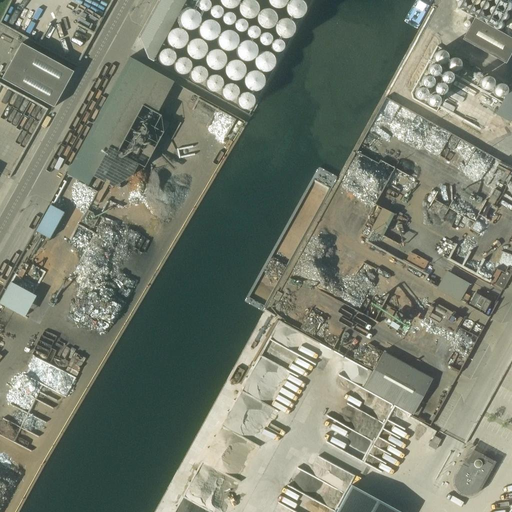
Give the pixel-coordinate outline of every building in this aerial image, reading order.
[(160,0),(140,38),(148,60),(153,62),(186,0),(160,0)] [(208,7),(209,6),(208,4),(208,3),(207,2),(206,1),(205,0),(199,0),(198,1),(197,1),(197,3),(196,4),(196,5),(196,6),(196,7),(196,8),(197,10),(198,10),(199,11),(200,12),(201,12),(203,12),(204,12),(205,11),(206,11),(207,10),(207,9),(208,8),(208,7)] [(233,0),(218,0),(223,11),(236,7),(233,0)] [(266,0),(273,11),(284,5),(281,0),(266,0)] [(511,20),(511,2),(508,0),(468,0),(464,8),(507,30),(511,20)] [(303,8),(289,2),(283,15),(298,21),(303,8)] [(221,14),(221,12),(220,11),(220,10),(219,9),(218,8),(217,7),(216,6),(215,6),(214,6),(212,6),(211,7),(210,8),(209,8),(209,9),(208,10),(208,11),(208,13),(208,14),(208,15),(209,16),(210,17),(211,18),(212,19),(213,19),(215,19),(216,19),(217,18),(218,17),(219,17),(220,16),(220,15),(221,14)] [(466,39),(508,63),(511,56),(511,37),(477,18),(462,10),(459,14),(475,23),(466,39)] [(198,23),(198,21),(198,19),(197,17),(197,15),(196,14),(195,13),(194,12),(192,12),(192,11),(190,11),(188,11),(186,11),(184,12),(182,13),(181,14),(180,15),(179,17),(178,19),(178,21),(178,22),(179,23),(179,25),(180,26),(181,28),(182,29),(183,29),(185,30),(187,31),(189,31),(190,30),(192,30),(193,30),(194,29),(196,28),(197,26),(198,24),(198,23)] [(233,21),(233,19),(233,18),(232,17),(232,16),(231,15),(230,14),(229,13),(227,13),(226,13),(225,13),(224,13),(223,14),(222,15),(221,15),(220,17),(220,18),(220,19),(220,20),(220,22),(221,23),(222,24),(223,25),(224,25),(225,25),(226,26),(228,25),(229,25),(230,25),(231,24),(232,23),(232,22),(233,21)] [(257,30),(272,30),(271,13),(256,14),(257,30)] [(245,27),(245,26),(245,24),(244,23),(244,22),(243,21),(242,20),(241,20),(239,20),(238,20),(237,20),(236,20),(235,21),(234,21),(233,22),(233,24),(232,25),(232,26),(232,27),(233,29),(233,30),(234,31),(235,31),(236,32),(238,32),(239,32),(240,32),(241,32),(242,31),(243,30),(244,29),(244,28),(245,27)] [(217,32),(217,31),(217,29),(216,27),(216,26),(215,25),(214,24),(213,23),(211,22),(210,21),(209,21),(207,21),(205,21),(203,22),(201,23),(200,24),(199,25),(199,26),(198,27),(197,29),(197,31),(197,33),(198,34),(198,35),(199,37),(200,38),(202,40),(204,40),(205,41),(206,41),(208,41),(209,41),(210,40),(211,40),(213,39),(214,38),(215,36),(216,35),(217,33),(217,32)] [(257,34),(257,33),(257,31),(256,30),(256,29),(255,28),(254,27),(253,27),(251,26),(250,26),(249,27),(248,27),(247,28),(246,28),(245,29),(245,30),(244,32),(244,33),(244,34),(245,36),(246,37),(247,38),(249,39),(250,39),(251,39),(252,39),(254,38),(255,38),(255,37),(256,36),(257,35),(257,34)] [(187,42),(187,40),(187,38),(187,37),(186,36),(185,34),(184,33),(182,31),(181,31),(180,30),(178,30),(176,30),(175,30),(173,31),(171,32),(170,33),(168,35),(167,37),(167,38),(167,40),(167,42),(167,43),(168,44),(169,46),(169,47),(170,48),(172,49),(174,50),(175,50),(177,50),(178,50),(179,50),(181,49),(183,49),(184,47),(186,46),(186,44),(187,42)] [(236,43),(236,41),(236,39),(235,37),(234,36),(233,34),(231,33),(229,32),(228,32),(227,31),(225,31),(223,32),(222,32),(220,33),(219,34),(218,36),(217,37),(216,39),(216,41),(216,43),(217,45),(218,47),(219,49),(221,50),(223,51),(225,51),(227,51),(228,51),(229,51),(230,50),(232,49),(233,48),(234,47),(235,45),(236,44),(236,43)] [(269,40),(269,39),(269,38),(269,37),(268,36),(267,35),(266,34),(265,33),(264,33),(263,33),(261,33),(260,34),(259,34),(258,35),(257,36),(257,37),(256,39),(256,40),(256,41),(257,42),(258,43),(258,44),(260,45),(261,45),(262,46),(263,46),(264,46),(265,45),(266,45),(268,44),(268,43),(269,41),(269,40)] [(206,52),(207,50),(206,48),(206,46),(205,44),(203,43),(202,42),(200,41),(199,41),(198,40),(196,40),(194,40),(193,41),(192,41),(190,42),(189,43),(188,45),(187,47),(186,49),(186,51),(186,53),(187,55),(188,57),(189,58),(191,59),(193,60),(195,61),(197,61),(198,61),(200,60),(202,59),(204,57),(205,56),(206,54),(206,52)] [(281,47),(281,46),(281,45),(281,43),(280,42),(279,42),(278,41),(277,40),(276,40),(274,40),(273,40),(272,40),(271,41),(270,42),(269,43),(269,44),(269,45),(268,47),(269,48),(269,49),(270,50),(271,51),(271,52),(273,52),(274,52),(275,53),(277,52),(278,52),(279,51),(280,51),(280,49),(281,48),(281,47)] [(255,53),(255,51),(255,50),(255,49),(254,47),(253,46),(252,44),(250,43),(249,42),(247,42),(246,42),(244,42),(243,42),(242,42),(241,43),(239,44),(238,45),(237,46),(236,46),(235,48),(235,50),(235,52),(235,54),(236,56),(237,57),(238,59),(239,60),(241,61),(243,61),(244,61),(245,62),(247,61),(249,61),(250,60),(252,59),(253,57),(254,55),(255,53)] [(73,72),(21,43),(11,61),(63,90),(73,72)] [(174,60),(175,58),(174,57),(174,55),(173,54),(172,53),(171,51),(169,51),(168,50),(166,50),(164,50),(163,51),(161,52),(160,53),(159,54),(159,56),(158,57),(158,59),(158,60),(159,62),(160,63),(161,64),(162,65),(164,66),(165,67),(167,67),(168,66),(170,66),(171,65),(172,64),(173,63),(174,61),(174,60)] [(226,63),(226,61),(226,59),(225,57),(224,55),(222,53),(221,52),(219,51),(217,51),(215,51),(213,51),(211,51),(210,52),(208,54),(207,55),(206,57),(205,59),(205,61),(205,63),(206,64),(206,65),(207,67),(208,69),(210,70),(211,70),(212,71),(214,71),(216,71),(218,71),(220,70),(221,69),(222,69),(223,68),(224,67),(224,66),(225,64),(226,63)] [(273,64),(274,62),(273,60),(273,58),(272,56),(270,54),(269,53),(268,53),(267,52),(265,52),(263,51),(261,52),(259,52),(257,53),(256,55),(254,56),(254,58),(253,59),(253,60),(253,62),(253,64),(254,66),(255,68),(256,69),(258,71),(260,72),(262,72),(263,72),(264,72),(266,72),(268,71),(269,70),(271,69),(272,68),(273,66),(273,64)] [(190,68),(190,67),(190,65),(190,64),(189,62),(188,61),(186,60),(185,59),(183,59),(182,59),(180,59),(178,60),(177,60),(176,61),(175,63),(174,64),(174,66),(174,67),(174,69),(175,71),(176,72),(176,73),(178,74),(179,75),(180,75),(182,75),(184,75),(186,74),(187,74),(188,73),(189,72),(190,70),(190,68)] [(11,61),(1,79),(53,108),(63,90),(11,61)] [(245,73),(245,72),(245,70),(245,69),(244,67),(244,66),(243,65),(242,64),(240,63),(239,62),(238,62),(236,61),(234,61),(232,61),(230,62),(228,63),(227,64),(226,66),(225,68),(224,70),(224,71),(224,72),(225,74),(225,76),(226,77),(228,79),(229,80),(230,81),(231,81),(233,82),(235,82),(237,81),(238,81),(239,81),(240,80),(242,79),(243,77),(244,75),(245,73)] [(72,170),(90,180),(93,175),(112,185),(132,177),(139,164),(144,167),(163,132),(153,126),(155,121),(153,120),(171,88),(131,66),(72,170)] [(206,77),(206,76),(206,74),(205,72),(204,71),(203,70),(202,69),(200,68),(199,67),(197,67),(196,68),(194,68),(193,69),(192,70),(191,72),(190,73),(190,74),(190,76),(190,78),(190,79),(191,80),(192,82),(193,83),(195,83),(197,84),(198,84),(200,84),(201,83),(203,82),(204,81),(205,80),(205,79),(206,77)] [(264,84),(264,82),(264,80),(263,78),(262,76),(261,74),(259,73),(258,73),(257,72),(255,72),(253,71),(252,72),(250,72),(248,73),(247,74),(245,76),(244,78),(244,79),(244,80),(243,82),(243,83),(244,84),(244,86),(245,88),(247,89),(248,91),(250,91),(252,92),(254,92),(256,92),(258,91),(259,91),(261,89),(262,88),(263,86),(264,84)] [(222,86),(222,84),(222,83),(221,81),(220,80),(219,79),(218,78),(217,77),(215,76),(213,76),(212,76),(210,77),(209,77),(208,79),(207,80),(206,81),(205,83),(205,84),(205,86),(206,88),(207,89),(208,90),(209,91),(211,92),(212,92),(214,93),(216,92),(217,92),(218,91),(220,90),(220,89),(221,87),(222,86)] [(237,94),(237,93),(237,91),(237,90),(236,88),(235,87),(233,86),(232,85),(230,85),(229,85),(227,85),(226,86),(225,86),(223,87),(222,89),(221,90),(221,92),(221,93),(221,95),(222,97),(222,98),(223,98),(224,99),(225,100),(226,101),(227,101),(228,101),(230,101),(231,101),(233,100),(234,100),(235,99),(236,97),(237,96),(237,94)] [(511,90),(497,114),(510,121),(511,118),(511,90)] [(253,103),(253,102),(253,100),(252,98),(252,97),(250,96),(249,95),(248,94),(246,93),(245,93),(243,94),(242,94),(240,95),(239,96),(238,97),(237,99),(237,100),(237,102),(237,104),(237,105),(238,107),(239,108),(241,109),(242,109),(243,110),(245,110),(247,110),(248,109),(250,108),(251,107),(252,106),(253,104),(253,103)] [(382,99),(358,153),(408,174),(422,140),(419,138),(422,129),(417,126),(415,130),(407,127),(411,118),(421,123),(422,122),(421,122),(423,117),(407,109),(400,124),(396,122),(398,117),(395,116),(399,106),(382,99)] [(435,192),(425,214),(456,228),(460,219),(467,222),(469,217),(475,220),(472,228),(479,231),(481,226),(485,228),(489,217),(435,192)] [(35,232),(34,233),(48,241),(49,239),(64,213),(64,211),(51,204),(50,205),(35,232)] [(381,208),(371,231),(382,236),(393,213),(381,208)] [(511,269),(507,267),(503,274),(509,277),(511,272),(511,269)] [(468,298),(464,295),(470,283),(446,271),(436,290),(465,304),(468,298)] [(503,289),(509,277),(503,274),(501,273),(494,285),(503,289)] [(0,303),(24,316),(35,295),(9,281),(0,299),(0,303)] [(475,293),(469,303),(484,312),(490,301),(475,293)] [(455,332),(462,317),(432,302),(424,317),(455,332)] [(384,351),(364,387),(413,414),(433,379),(384,351)] [(434,436),(429,445),(436,449),(440,439),(434,436)] [(461,483),(464,487),(477,473),(474,473),(465,468),(460,478),(461,479),(461,483)] [(335,511),(398,511),(350,485),(335,511)]
